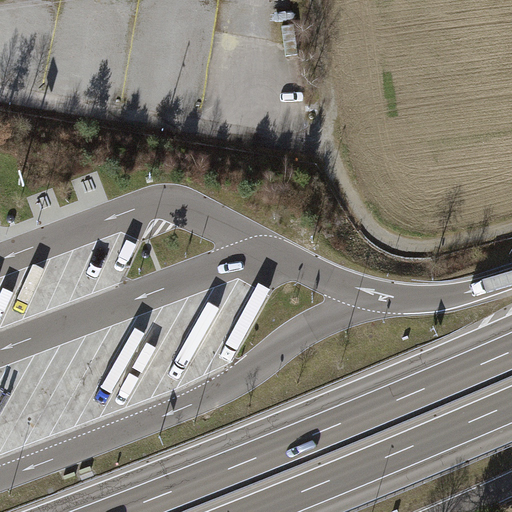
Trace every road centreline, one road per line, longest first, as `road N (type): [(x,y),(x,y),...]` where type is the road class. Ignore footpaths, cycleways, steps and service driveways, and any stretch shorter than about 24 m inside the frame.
road 1 (motorway): [(511,351),(120,511)]
road 2 (motorway): [(253,511),(511,405)]
road 3 (track): [(511,225),(429,247),(389,241),(364,216),(330,157)]
